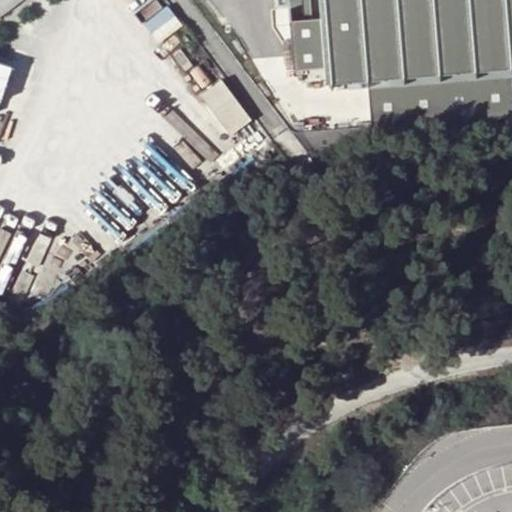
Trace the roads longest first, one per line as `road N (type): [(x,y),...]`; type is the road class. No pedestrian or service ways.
road 1 (track): [(265,113),(331,183),(395,208),(469,220),(511,217)]
road 2 (unclassified): [(181,0),(265,113)]
